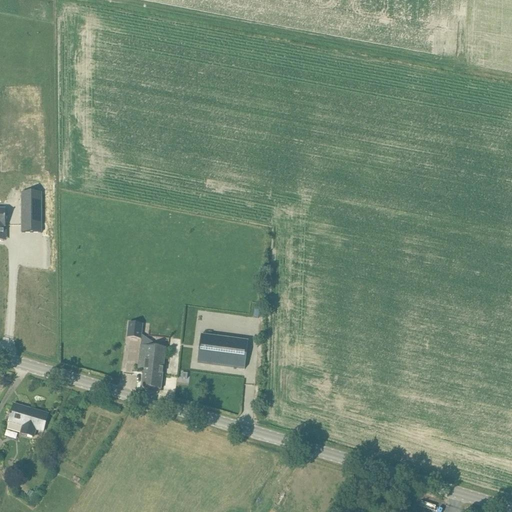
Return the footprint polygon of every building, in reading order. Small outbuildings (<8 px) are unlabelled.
[(23,192),(23,232),(43,232),(43,192),(23,192)] [(141,339),(141,335),(143,324),(129,323),(128,338),(141,340),(141,339)] [(201,336),(197,363),(245,369),(248,342),(201,336)] [(161,390),(165,348),(147,346),(142,388),(161,390)] [(28,411),(13,407),(11,415),(10,414),(10,416),(9,422),(9,423),(7,430),(33,438),(36,430),(43,433),(48,417),(40,415),(41,413),(29,409),(28,411)]
